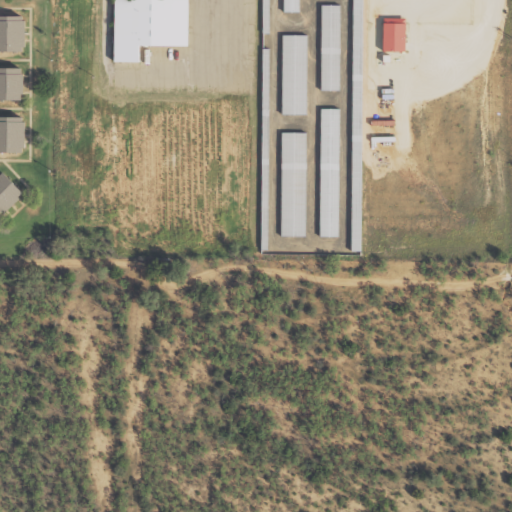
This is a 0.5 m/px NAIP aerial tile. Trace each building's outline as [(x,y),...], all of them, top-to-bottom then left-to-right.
[(183,46),(183,0),(108,0),(107,61),(136,62),(137,46),(183,46)] [(285,0),(285,12),(301,12),(301,0),(285,0)] [(364,0),(354,0),(353,65),(363,65),(364,0)] [(341,4),(322,4),(321,90),(340,90),(341,4)] [(31,15),(0,15),(0,50),(31,50),(31,15)] [(309,34),(283,34),(282,113),(308,113),(309,34)] [(28,67),(0,67),(0,99),(28,99),(28,67)] [(339,236),(340,108),(321,108),(320,236),(339,236)] [(0,151),(31,151),(31,115),(0,115),(0,151)] [(307,132),(282,132),(281,236),(307,236),(307,132)] [(0,206),(9,215),(31,193),(8,169),(0,177),(0,206)]
